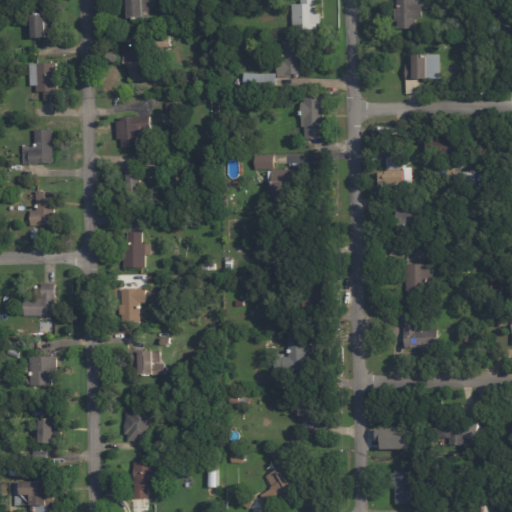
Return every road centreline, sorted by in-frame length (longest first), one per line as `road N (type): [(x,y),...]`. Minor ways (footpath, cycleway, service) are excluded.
road 1 (residential): [(360,511),(350,0)]
road 2 (residential): [(92,511),(85,0)]
road 3 (residential): [(352,105),(511,101)]
road 4 (residential): [(511,373),(358,376)]
